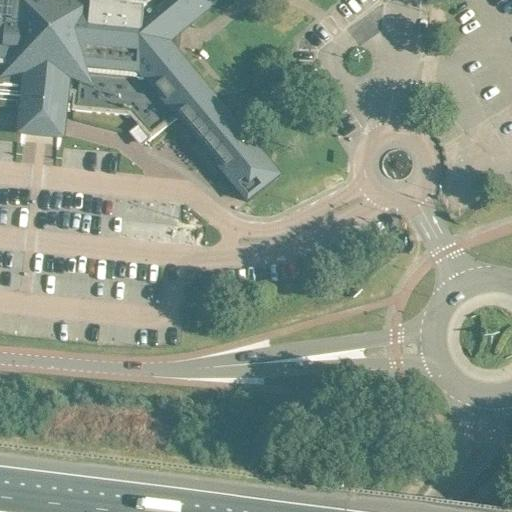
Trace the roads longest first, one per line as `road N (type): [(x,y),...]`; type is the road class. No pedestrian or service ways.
road 1 (secondary): [(438,314),(396,335),(140,375)]
road 2 (secondary): [(140,375),(437,365)]
road 3 (secondary): [(140,375),(0,362)]
road 4 (tertiary): [(458,389),(460,430),(444,468),(409,511)]
road 5 (tertiary): [(435,511),(486,439),(504,397)]
